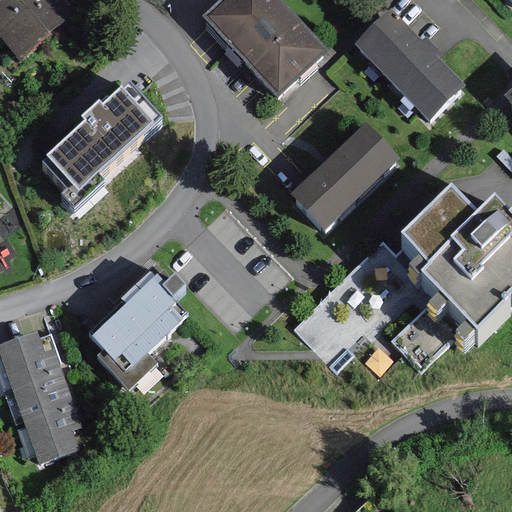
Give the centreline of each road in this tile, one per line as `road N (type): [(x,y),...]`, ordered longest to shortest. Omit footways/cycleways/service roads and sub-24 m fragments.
road 1 (residential): [(131,0),(175,43),(206,107),(204,174),(185,208),(132,253),(94,278),(0,311)]
road 2 (residential): [(302,511),(395,432),(441,411),(511,401)]
